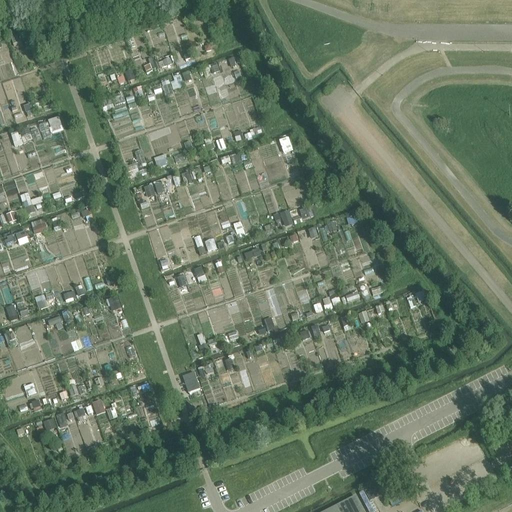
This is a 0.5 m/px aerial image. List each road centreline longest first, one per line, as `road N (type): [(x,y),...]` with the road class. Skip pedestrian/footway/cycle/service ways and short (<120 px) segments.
road 1 (unclassified): [(247,511),(511,377)]
road 2 (unclassified): [(511,308),(340,104)]
